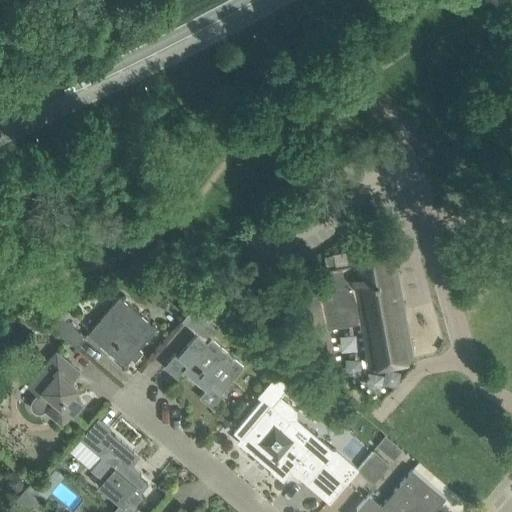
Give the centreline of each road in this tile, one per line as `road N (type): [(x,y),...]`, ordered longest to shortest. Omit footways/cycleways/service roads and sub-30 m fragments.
road 1 (secondary): [(0,122),(245,0)]
road 2 (residential): [(257,511),(126,399)]
road 3 (unclassified): [(511,401),(467,364),(429,367),(395,399)]
